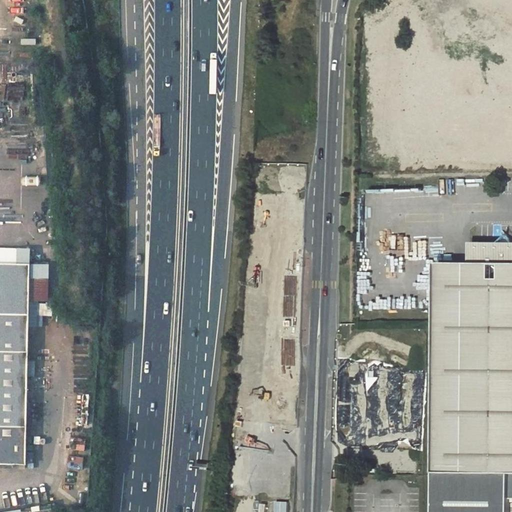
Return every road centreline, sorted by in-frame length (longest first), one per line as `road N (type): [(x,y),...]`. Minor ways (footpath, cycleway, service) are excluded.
road 1 (motorway): [(167,0),(160,281),(142,511)]
road 2 (motorway): [(138,0),(139,511)]
road 3 (unknown): [(318,364),(346,369),(376,390),(393,417),(315,464),(260,401),(254,362),(261,317),(325,189)]
road 4 (secondary): [(328,99),(313,511)]
road 5 (motorway): [(193,330),(214,315),(236,0)]
road 6 (motorway): [(193,330),(205,0)]
road 7 (unknown): [(409,0),(383,28),(380,77),(390,139),(403,147),(511,148)]
road 8 (motorway): [(178,511),(193,330)]
